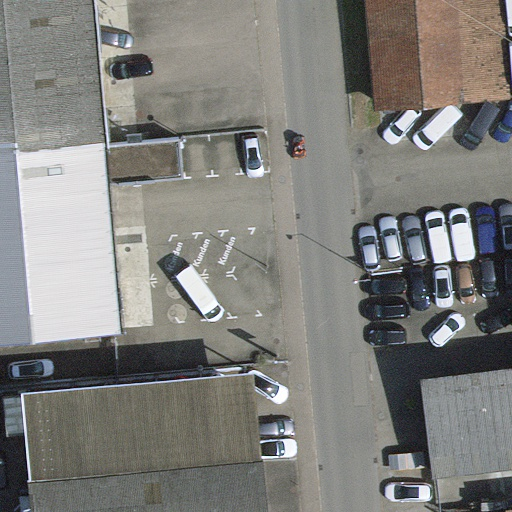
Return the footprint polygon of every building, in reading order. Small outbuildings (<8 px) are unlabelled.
[(0,0),(0,160),(104,150),(88,0),(0,0)] [(491,0),(362,0),(372,116),(500,105),(491,0)] [(0,347),(122,336),(104,150),(0,160),(0,347)] [(511,374),(421,384),(430,475),(511,466),(511,374)] [(260,511),(247,381),(27,403),(38,511),(260,511)]
